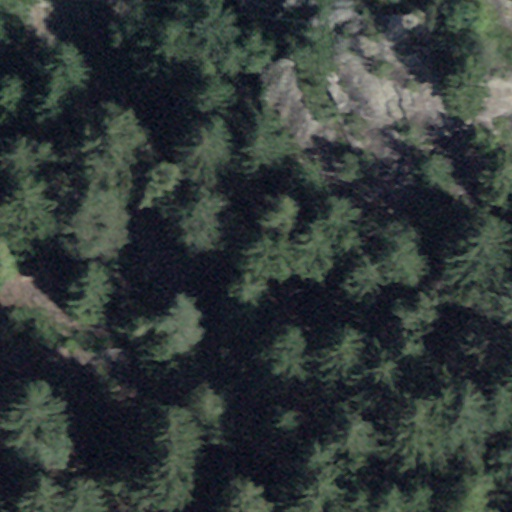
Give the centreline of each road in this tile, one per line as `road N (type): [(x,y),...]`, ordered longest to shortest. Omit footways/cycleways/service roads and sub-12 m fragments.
road 1 (motorway): [(511,112),(200,176),(0,231)]
road 2 (motorway): [(0,413),(511,293)]
